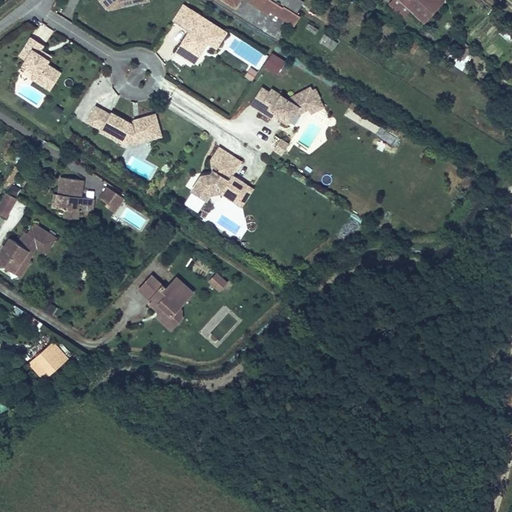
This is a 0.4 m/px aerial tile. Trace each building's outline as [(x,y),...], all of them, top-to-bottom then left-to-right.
[(102,0),(103,1),(111,11),(118,8),(138,5),(138,2),(147,0),(102,0)] [(275,0),(250,0),(249,2),(269,14),(271,11),(293,25),(300,15),(296,12),(283,5),(275,0)] [(298,0),(285,0),(283,5),(296,12),(302,2),(298,0)] [(402,0),(424,21),(443,0),(442,0),(402,0)] [(173,20),(181,25),(191,9),(183,4),(173,20)] [(227,31),(191,9),(181,25),(190,31),(176,51),(190,60),(200,46),(204,48),(208,42),(217,48),(227,31)] [(305,28),(315,33),(318,27),(308,22),(305,28)] [(324,33),(318,42),(332,51),(337,42),(324,33)] [(34,72),(53,85),(62,72),(48,63),(50,59),(39,52),(41,49),(44,45),(31,36),(19,55),(25,59),(22,64),(34,72)] [(200,46),(190,60),(195,63),(204,48),(200,46)] [(52,56),(41,49),(39,52),(50,59),(52,56)] [(285,60),(273,52),(264,66),(277,73),(285,60)] [(469,74),(475,65),(459,55),(453,64),(469,74)] [(251,80),(258,71),(251,67),(245,76),(251,80)] [(34,72),(30,77),(50,90),(53,85),(34,72)] [(297,112),(300,106),(307,103),(308,105),(320,98),(320,97),(321,97),(316,88),(312,90),(303,94),(301,92),(288,99),(272,88),(270,92),(262,87),(251,104),(274,119),(276,116),(278,113),(284,116),(282,120),(289,124),(297,112)] [(300,106),(297,112),(299,113),(310,107),(312,112),(314,112),(324,106),(320,98),(308,105),(307,103),(300,106)] [(56,105),(51,116),(59,119),(64,108),(56,105)] [(96,106),(88,121),(102,129),(101,131),(110,136),(117,134),(130,141),(134,143),(152,138),(152,137),(157,136),(160,132),(158,127),(159,126),(158,120),(156,120),(156,117),(152,115),(146,117),(146,116),(140,117),(141,122),(136,123),(136,125),(133,126),(125,121),(126,120),(112,112),(111,114),(96,106)] [(347,109),(343,117),(376,133),(380,124),(347,109)] [(134,119),(133,126),(136,125),(136,123),(141,122),(140,117),(134,119)] [(117,134),(110,136),(127,145),(130,141),(117,134)] [(290,144),(281,139),(274,149),(282,155),(285,151),(290,144)] [(241,161),(220,147),(211,160),(213,170),(212,173),(201,176),(192,190),(207,200),(210,194),(221,192),(242,206),(253,188),(232,175),(241,161)] [(7,181),(11,183),(20,168),(16,166),(7,181)] [(60,177),(58,194),(60,195),(58,209),(65,209),(78,211),(91,213),(93,199),(80,197),(83,180),(60,177)] [(18,195),(21,187),(12,184),(9,192),(18,195)] [(126,198),(107,187),(100,198),(119,209),(126,198)] [(0,214),(6,218),(17,199),(7,193),(6,192),(6,193),(0,202),(0,214)] [(77,219),(78,211),(65,209),(64,217),(77,219)] [(47,230),(34,223),(32,226),(45,233),(47,230)] [(45,233),(32,226),(26,238),(22,245),(18,243),(10,239),(0,257),(0,265),(16,275),(24,260),(29,263),(38,246),(48,252),(57,235),(47,230),(45,233)] [(22,279),(31,264),(29,263),(24,260),(16,275),(22,279)] [(229,283),(216,272),(209,280),(222,291),(229,283)] [(150,300),(157,307),(160,306),(163,309),(161,311),(162,319),(168,324),(175,324),(181,318),(180,310),(178,308),(192,293),(176,278),(166,289),(152,276),(139,290),(150,300)] [(157,307),(150,300),(148,303),(157,311),(157,319),(169,330),(175,324),(168,324),(162,319),(161,311),(163,309),(160,306),(157,307)] [(63,310),(51,301),(46,308),(59,317),(63,310)] [(52,340),(29,362),(42,377),(66,356),(52,340)] [(0,411),(4,414),(9,406),(0,399),(0,411)]
